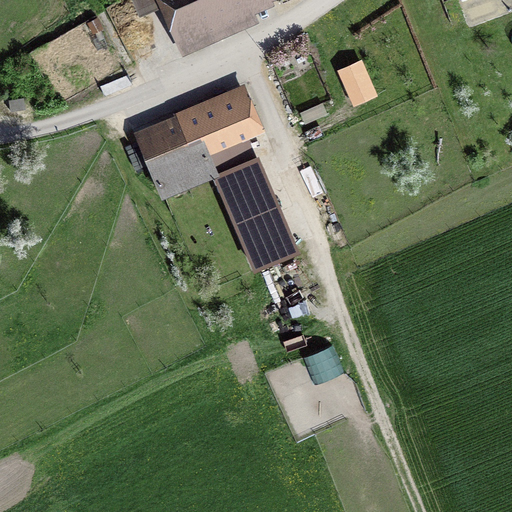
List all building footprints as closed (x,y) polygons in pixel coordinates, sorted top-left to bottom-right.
[(134,0),(139,11),(149,7),(160,2),(182,53),(223,36),(259,20),(255,10),(276,1),(275,0),(134,0)] [(87,21),(93,33),(104,27),(99,16),(87,21)] [(369,76),(361,58),(338,67),(346,86),(369,76)] [(260,118),(244,81),(179,108),(173,111),(174,113),(134,130),(162,195),(211,174),(254,273),(303,252),(259,150),(256,151),(249,135),(264,129),(260,118)] [(16,97),(9,97),(9,110),(17,110),(16,97)]
